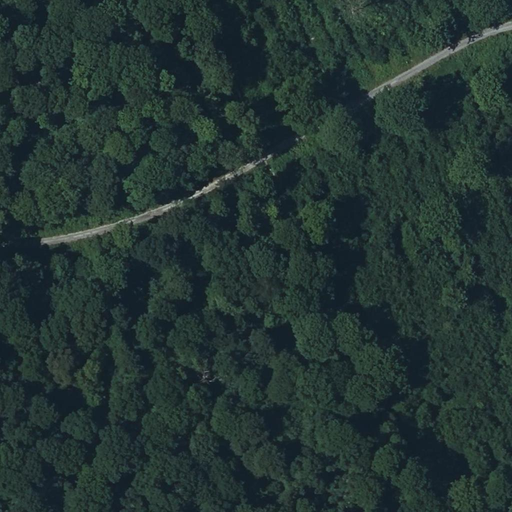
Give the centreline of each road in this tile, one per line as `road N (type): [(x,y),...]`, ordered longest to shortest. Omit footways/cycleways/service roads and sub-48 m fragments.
road 1 (track): [(0,253),(63,251),(165,219),(437,55),(511,27)]
road 2 (track): [(443,511),(351,345),(264,158)]
road 3 (track): [(190,0),(264,158)]
